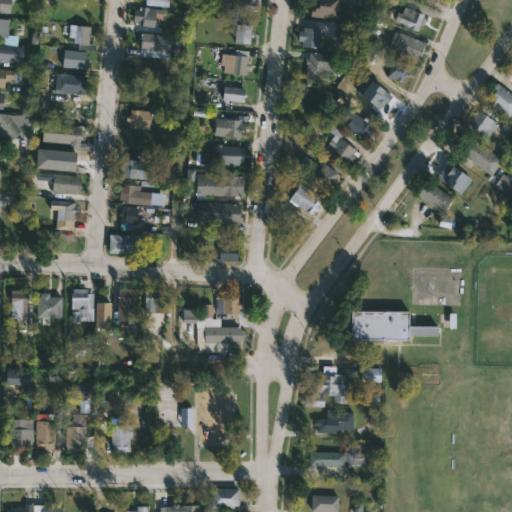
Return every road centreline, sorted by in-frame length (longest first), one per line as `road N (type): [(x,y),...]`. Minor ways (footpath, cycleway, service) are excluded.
road 1 (residential): [(269,476),(306,304),(511,36)]
road 2 (residential): [(466,0),(422,95),(281,290)]
road 3 (residential): [(281,290),(266,279),(0,260)]
road 4 (residential): [(254,278),(282,0)]
road 5 (residential): [(269,476),(0,476)]
road 6 (residential): [(98,266),(121,0)]
road 7 (residential): [(281,290),(263,354),(269,476)]
